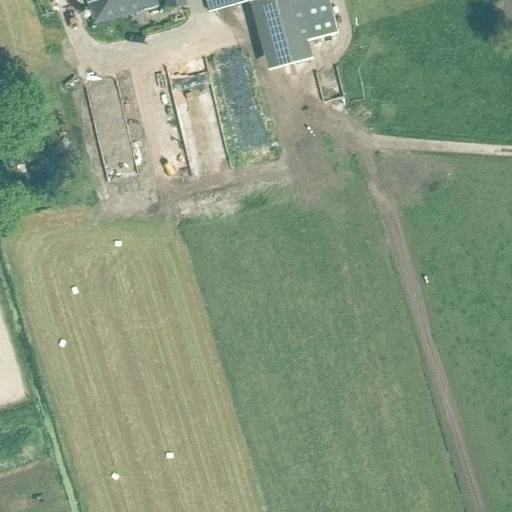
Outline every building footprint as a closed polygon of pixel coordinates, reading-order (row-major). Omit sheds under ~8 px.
[(86,0),(93,24),(156,7),(153,0),(86,0)] [(187,6),(185,0),(163,0),(167,12),(187,6)] [(205,0),(209,13),(248,2),(266,72),(312,60),(307,42),(335,35),(325,0),(205,0)] [(151,91),(87,104),(93,132),(187,112),(180,78),(173,80),(171,67),(152,71),(149,57),(144,58),(151,91)] [(273,127),(247,135),(255,159),(281,151),(273,127)]
